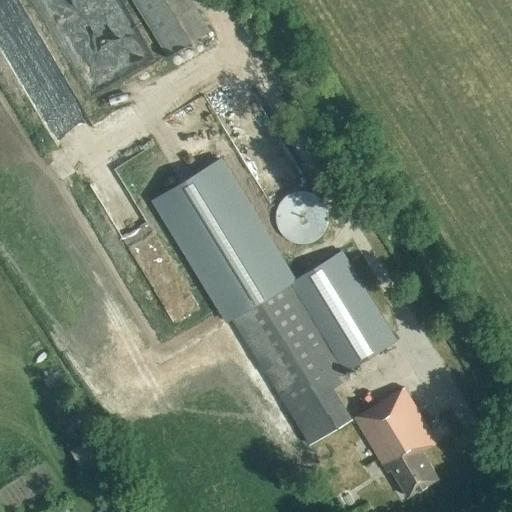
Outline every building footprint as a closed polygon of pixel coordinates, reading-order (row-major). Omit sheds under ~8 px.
[(132,0),(167,56),(210,29),(192,0),(132,0)] [(134,95),(138,114),(151,112),(146,92),(134,95)] [(233,318),(311,446),(352,420),(329,382),(396,342),(341,251),(293,280),(220,160),(154,201),(227,321),(233,318)] [(173,284),(180,296),(193,288),(186,276),(173,284)] [(404,388),(383,400),(355,418),(388,472),(391,470),(408,497),(438,479),(422,451),(451,434),(440,416),(426,424),(404,388)] [(106,458),(115,464),(124,449),(107,440),(100,452),(107,456),(106,458)]
